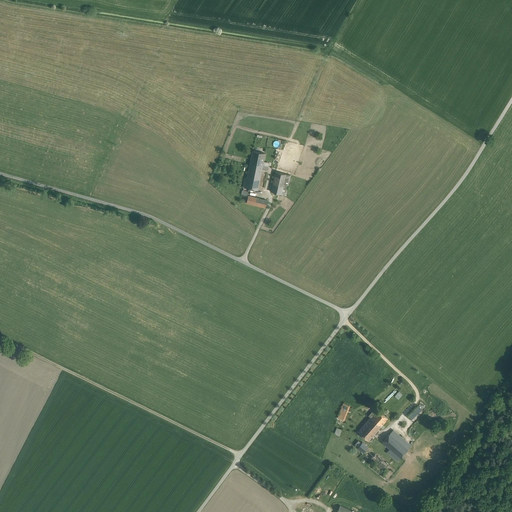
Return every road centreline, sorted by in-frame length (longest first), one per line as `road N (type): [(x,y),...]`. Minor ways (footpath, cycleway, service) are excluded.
road 1 (unclassified): [(0,173),(147,215),(349,313)]
road 2 (unclassified): [(511,100),(456,187),(349,313)]
road 3 (unclassified): [(349,313),(199,511)]
